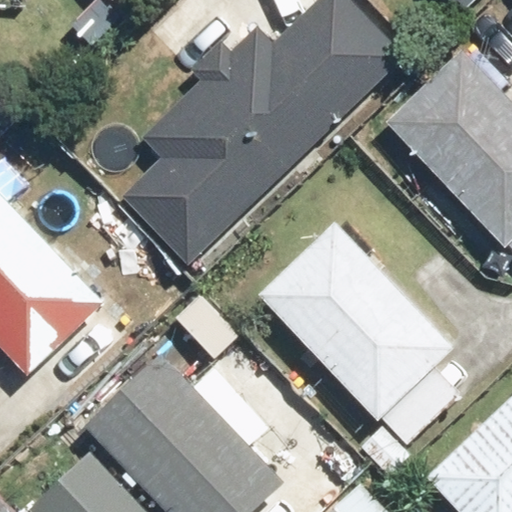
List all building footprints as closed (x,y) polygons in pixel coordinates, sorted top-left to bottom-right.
[(141,192),(211,264),(422,57),(364,0),(328,0),(287,41),(264,19),(151,129),(178,156),(141,192)] [(471,0),(485,13),(497,0),(471,0)] [(511,89),(469,47),(394,123),(511,239),(511,89)] [(0,191),(0,336),(36,373),(109,300),(0,191)] [(138,212),(109,243),(198,328),(227,298),(138,212)] [(349,223),(273,299),(393,417),(469,341),(349,223)] [(186,511),(258,511),(290,483),(174,360),(105,425),(186,511)] [(0,404),(15,392),(0,374),(0,404)] [(464,511),(511,511),(511,402),(433,481),(464,511)] [(372,461),(341,424),(310,451),(341,488),(372,461)] [(44,511),(154,511),(100,457),(45,511),(44,511)] [(395,511),(367,482),(334,511),(395,511)]
